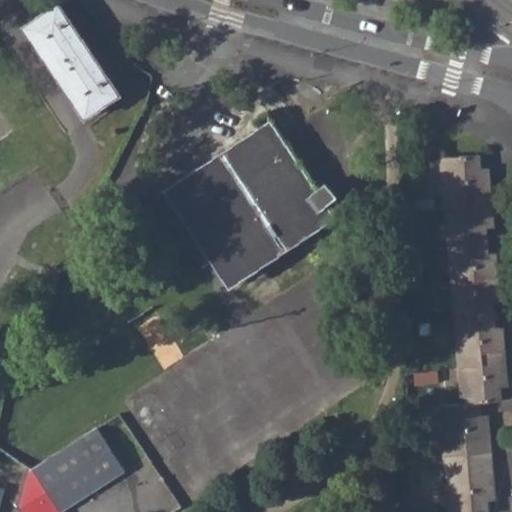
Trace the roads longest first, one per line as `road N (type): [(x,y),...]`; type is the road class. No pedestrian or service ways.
road 1 (residential): [(171,0),(511,95)]
road 2 (residential): [(511,57),(276,0)]
